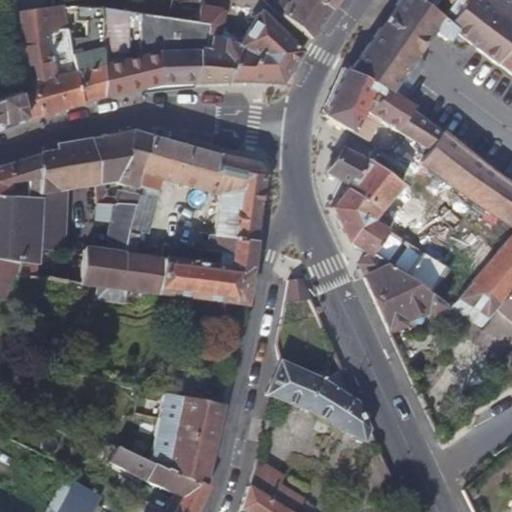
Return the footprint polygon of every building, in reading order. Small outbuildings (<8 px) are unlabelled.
[(306,41),(325,12),(307,0),(287,0),(278,16),(306,41)] [(333,0),(307,0),(325,12),(326,12),(333,0)] [(344,71),(350,75),(382,93),(388,96),(423,47),(432,34),(445,44),(453,33),(454,32),(448,27),(440,22),(435,18),(429,13),(416,5),(406,0),(392,0),(378,20),(344,71)] [(440,22),(448,27),(467,0),(406,0),(416,5),(429,13),(432,8),(438,0),(439,0),(450,8),(440,22)] [(439,0),(438,0),(432,8),(438,13),(435,18),(440,22),(450,8),(439,0)] [(511,4),(506,0),(467,0),(448,27),(454,32),(453,33),(496,65),(511,42),(511,4)] [(19,54),(26,87),(27,91),(52,82),(44,50),(45,35),(62,32),(59,11),(59,8),(15,15),(19,54)] [(219,31),(223,13),(198,8),(196,25),(208,28),(219,31)] [(438,13),(432,8),(429,13),(435,18),(438,13)] [(80,105),(100,98),(99,11),(72,11),(73,24),(82,23),(83,41),(66,43),(69,59),(73,74),(80,105)] [(198,51),(202,51),(206,36),(185,34),(188,25),(158,22),(155,37),(153,58),(117,63),(115,53),(116,40),(119,14),(99,11),(100,98),(148,91),(193,85),(198,51)] [(256,15),(232,45),(225,84),(277,86),(286,71),(298,54),(256,15)] [(214,41),(215,38),(219,31),(208,28),(206,36),(209,37),(208,39),(214,41)] [(225,84),(232,45),(222,42),(223,41),(215,38),(214,41),(208,39),(209,37),(206,36),(202,51),(198,51),(193,85),(225,84)] [(511,76),(511,42),(496,65),(511,76)] [(63,61),(67,77),(73,74),(69,59),(63,61)] [(316,116),(350,135),(358,119),(362,112),(368,102),(373,105),(382,93),(350,75),(344,71),(336,69),(316,116)] [(20,124),(80,105),(73,74),(67,77),(52,82),(27,91),(14,96),(20,124)] [(14,96),(27,91),(26,87),(13,92),(14,96)] [(392,132),(396,133),(410,113),(411,111),(388,96),(382,93),(373,105),(366,115),(377,122),(392,132)] [(0,130),(20,124),(14,96),(0,101),(0,130)] [(377,122),(366,115),(373,105),(368,102),(362,112),(358,119),(374,128),(377,122)] [(410,113),(396,133),(428,151),(438,134),(410,113)] [(374,128),(358,119),(350,135),(367,144),(374,128)] [(511,187),(438,134),(428,151),(419,165),(421,166),(511,225),(511,187)] [(129,137),(88,144),(96,187),(113,185),(129,137)] [(148,142),(129,137),(113,185),(134,190),(148,142)] [(148,142),(134,190),(157,196),(160,183),(170,147),(148,142)] [(63,193),(92,188),(96,187),(88,144),(36,152),(36,157),(36,203),(35,250),(60,252),(63,193)] [(170,147),(160,183),(217,197),(257,208),(261,181),(254,169),(170,147)] [(372,209),(381,214),(399,189),(365,163),(364,164),(340,153),(328,171),(328,178),(349,188),(346,192),(372,209)] [(36,203),(36,157),(10,165),(9,188),(25,186),(25,202),(36,203)] [(0,200),(9,201),(9,188),(10,165),(0,168),(0,200)] [(134,190),(134,195),(132,207),(129,235),(151,238),(157,196),(134,190)] [(116,199),(107,199),(107,207),(113,207),(132,207),(134,195),(116,192),(116,199)] [(331,212),(346,246),(365,257),(367,256),(369,258),(387,232),(374,224),(381,214),(372,209),(346,192),(331,212)] [(107,207),(107,199),(106,193),(93,193),(94,206),(107,207)] [(252,245),(257,208),(217,197),(214,239),(235,242),(252,245)] [(25,202),(9,201),(0,200),(0,261),(19,263),(35,263),(35,250),(36,203),(25,202)] [(129,235),(132,207),(113,207),(105,255),(126,258),(129,235)] [(423,255),(387,232),(369,258),(405,281),(423,255)] [(235,256),(235,242),(214,239),(175,233),(167,248),(235,256)] [(511,235),(472,283),(500,303),(501,302),(511,288),(511,235)] [(234,271),(248,273),(252,245),(235,242),(235,256),(234,271)] [(78,286),(96,289),(122,292),(126,258),(105,255),(83,253),(78,286)] [(405,281),(433,299),(442,285),(450,272),(446,270),(423,255),(405,281)] [(367,256),(365,257),(358,268),(365,280),(365,284),(389,336),(404,328),(405,322),(428,311),(431,315),(447,308),(433,299),(405,281),(369,258),(367,256)] [(450,272),(459,278),(467,264),(455,257),(446,270),(450,272)] [(165,262),(158,262),(126,258),(122,292),(124,292),(152,296),(160,298),(165,262)] [(19,263),(0,261),(0,283),(13,286),(15,278),(19,263)] [(234,271),(165,262),(160,298),(241,309),(243,309),(248,273),(234,271)] [(15,278),(35,281),(35,263),(19,263),(15,278)] [(461,298),(471,285),(459,278),(450,272),(442,285),(461,298)] [(0,333),(2,334),(13,286),(0,283),(0,333)] [(282,306),(308,304),(298,283),(286,284),(282,306)] [(491,314),(500,303),(472,283),(471,285),(461,298),(452,309),(480,326),(491,314)] [(452,309),(461,298),(442,285),(433,299),(447,308),(451,311),(452,309)] [(96,289),(78,286),(76,306),(94,308),(94,303),(96,289)] [(511,288),(491,314),(511,330),(511,288)] [(122,306),(124,292),(122,292),(96,289),(94,303),(122,306)] [(354,404),(321,382),(277,364),(264,399),(274,403),(306,415),(333,430),(364,445),(367,433),(354,404)] [(0,388),(13,391),(18,369),(0,365),(0,388)] [(149,467),(152,469),(204,494),(222,412),(169,399),(161,398),(149,467)] [(455,476),(464,472),(459,462),(450,467),(455,476)] [(463,494),(481,478),(476,466),(464,472),(455,476),(463,494)] [(175,511),(195,511),(204,494),(152,469),(144,485),(180,502),(175,511)] [(297,511),(302,501),(251,475),(246,491),(282,511),(297,511)] [(482,485),(484,484),(481,478),(463,494),(471,511),(483,511),(492,508),(482,485)] [(71,487),(57,511),(91,511),(97,501),(71,487)] [(282,511),(246,491),(239,511),(282,511)]
